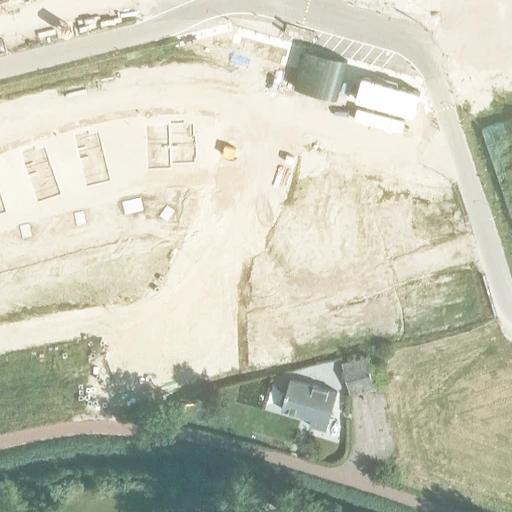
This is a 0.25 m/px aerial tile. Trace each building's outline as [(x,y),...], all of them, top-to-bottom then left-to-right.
[(167,123),(143,124),(145,170),(170,169),(168,118),(167,118),(167,123)] [(169,118),(168,118),(170,169),(171,169),(171,164),(195,163),(195,159),(197,159),(196,134),(194,134),(193,122),(184,122),(184,118),(169,118)] [(88,128),(71,132),(85,188),(111,181),(99,130),(89,132),(88,128)] [(34,144),(17,149),(36,204),(62,195),(44,145),(35,148),(34,144)] [(140,197),(130,199),(133,212),(143,210),(140,197)] [(130,199),(121,201),(124,214),(133,212),(130,199)] [(166,205),(158,215),(166,221),(174,210),(166,205)] [(82,210),(73,212),(76,225),(85,223),(82,210)] [(28,223),(18,225),(21,238),(31,236),(28,223)] [(349,396),(354,394),(375,389),(366,355),(341,362),(349,396)] [(326,430),(338,390),(291,377),(281,408),(311,417),(309,425),(326,430)]
